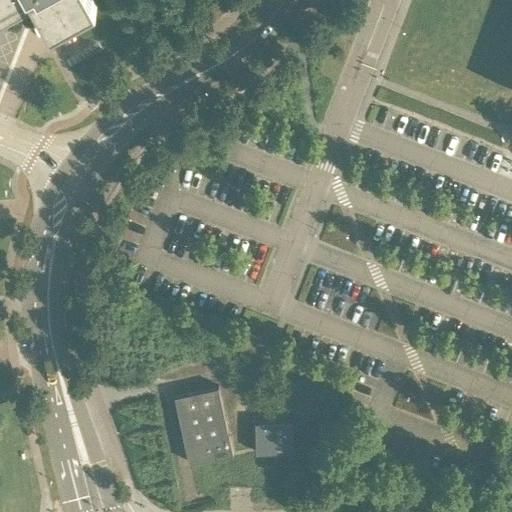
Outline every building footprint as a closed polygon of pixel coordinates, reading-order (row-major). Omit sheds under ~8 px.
[(0,0),(0,26),(3,18),(1,18),(31,0),(34,0),(51,31),(97,6),(93,0),(0,0)] [(71,67),(107,47),(103,39),(67,59),(71,67)] [(232,334),(225,353),(345,399),(352,380),(232,334)] [(219,387),(174,397),(190,463),(234,453),(219,387)] [(293,421),(256,422),(257,454),(294,453),(293,421)]
